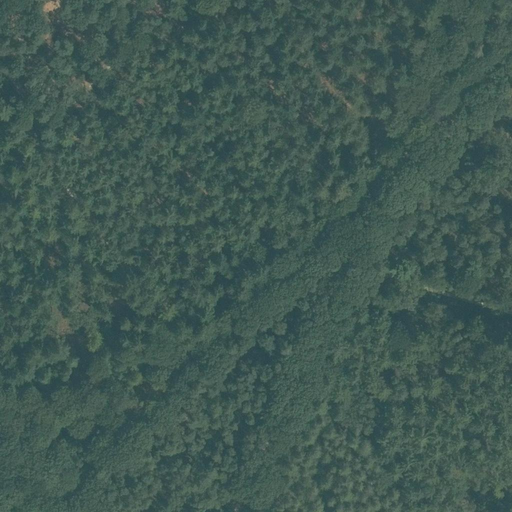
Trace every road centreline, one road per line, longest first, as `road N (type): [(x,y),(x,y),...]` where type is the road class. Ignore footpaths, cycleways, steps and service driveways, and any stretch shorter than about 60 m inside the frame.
road 1 (track): [(379,167),(27,509)]
road 2 (track): [(230,511),(379,167)]
road 3 (track): [(379,167),(511,39)]
